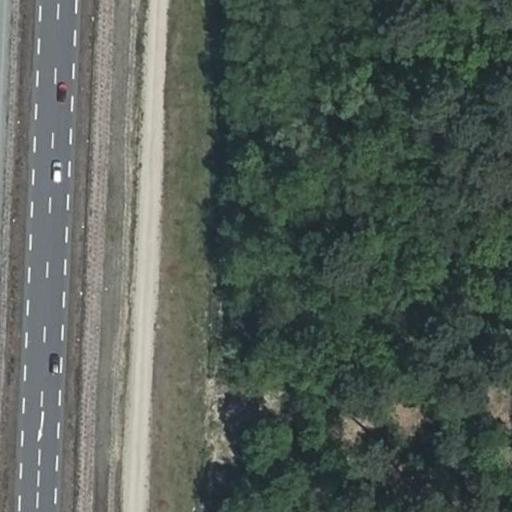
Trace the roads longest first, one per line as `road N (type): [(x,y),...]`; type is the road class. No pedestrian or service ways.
road 1 (primary): [(43,511),(65,0)]
road 2 (track): [(7,0),(0,190)]
